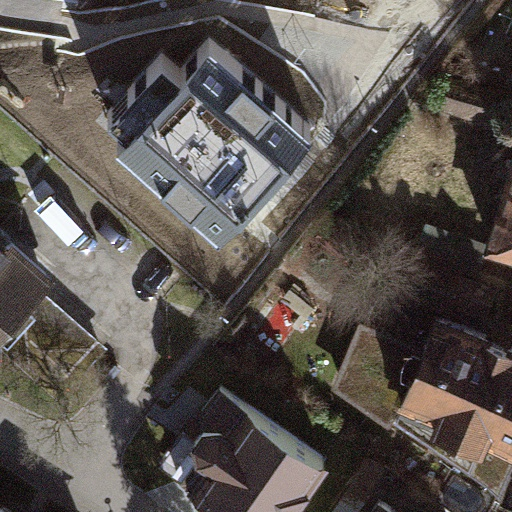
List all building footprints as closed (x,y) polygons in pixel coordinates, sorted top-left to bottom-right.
[(219,228),(311,124),(209,35),(182,67),(164,51),(130,89),(160,116),(130,150),(219,228)] [(511,140),(491,209),(506,213),(496,245),(511,249),(511,140)] [(0,308),(26,275),(0,254),(0,224),(20,199),(0,182),(0,308)] [(0,233),(0,249),(32,272),(58,235),(19,207),(0,233)] [(453,270),(406,254),(380,267),(375,280),(441,303),(453,270)] [(511,347),(429,314),(414,350),(355,326),(333,380),(491,489),(511,446),(511,443),(511,347)] [(202,457),(185,482),(227,511),(275,511),(314,457),(239,405),(222,429),(211,421),(197,423),(187,436),(191,450),(202,457)] [(344,511),(359,490),(343,478),(319,511),(344,511)] [(392,511),(371,498),(361,511),(392,511)]
